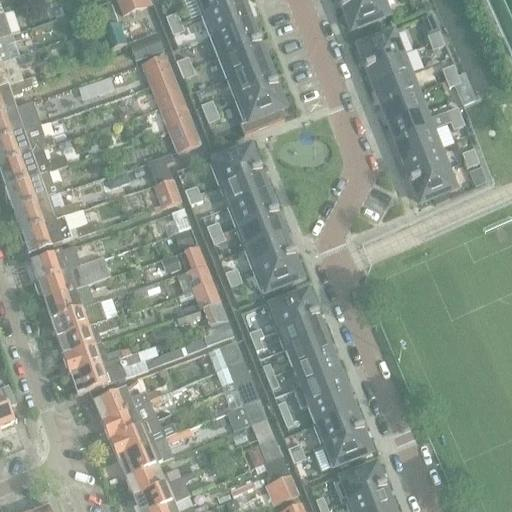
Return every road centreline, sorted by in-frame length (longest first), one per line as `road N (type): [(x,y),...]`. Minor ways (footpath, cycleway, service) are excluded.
road 1 (residential): [(430,511),(328,246),(364,173),(297,0)]
road 2 (residential): [(63,468),(0,288)]
